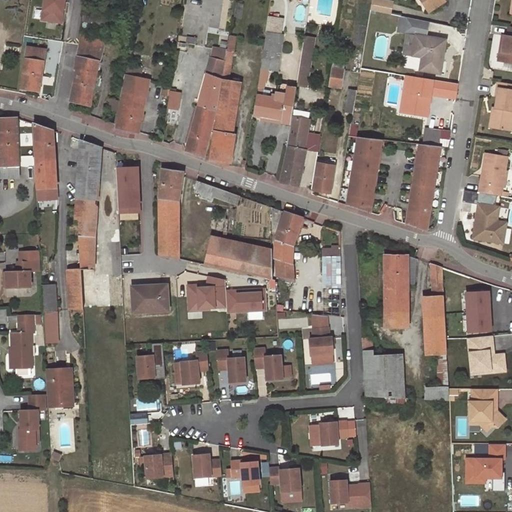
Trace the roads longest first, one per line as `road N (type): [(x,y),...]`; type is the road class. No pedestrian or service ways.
road 1 (residential): [(176,421),(358,398),(348,216)]
road 2 (residential): [(481,0),(442,242)]
road 3 (residential): [(348,216),(146,149)]
road 4 (residential): [(183,271),(150,262),(146,149)]
road 5 (residential): [(77,0),(57,122)]
